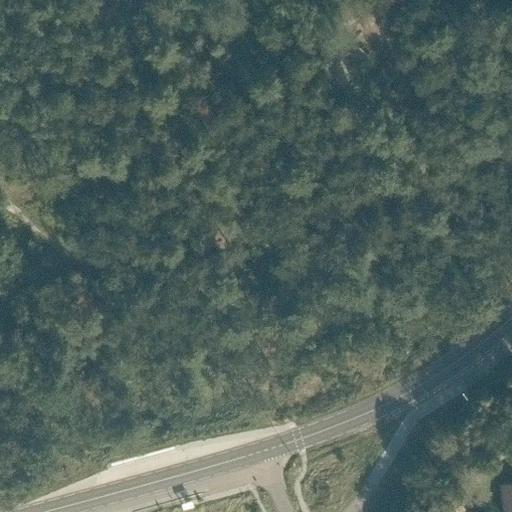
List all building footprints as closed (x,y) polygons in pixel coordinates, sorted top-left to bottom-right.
[(406,9),(399,3),(390,15),(397,20),(406,9)] [(356,36),(317,81),(339,99),(367,67),(353,56),(364,43),(356,36)] [(379,135),(398,113),(391,107),(397,101),(391,96),(386,102),(373,91),(354,112),(368,124),(362,131),(367,135),(372,129),(379,135)] [(3,268),(0,265),(0,300),(6,305),(25,280),(11,269),(20,257),(15,254),(3,268)] [(504,511),(511,511),(511,484),(502,485),(504,511)]
